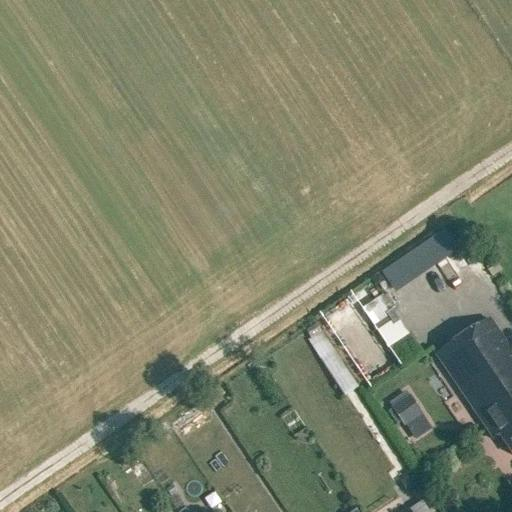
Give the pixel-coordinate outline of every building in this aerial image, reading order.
[(441,230),(376,271),(389,292),(454,251),(441,230)] [(381,348),(402,336),(379,294),(358,306),(381,348)] [(511,456),(511,455),(511,354),(489,320),(436,356),(492,440),(498,436),(511,456)] [(317,325),(305,332),(310,340),(322,333),(317,325)] [(345,396),(359,388),(328,337),(314,346),(345,396)] [(409,424),(423,414),(410,395),(395,405),(409,424)] [(411,474),(400,482),(409,495),(421,487),(411,474)]
